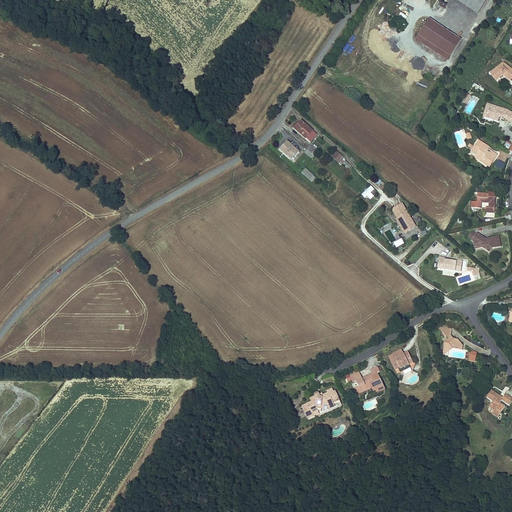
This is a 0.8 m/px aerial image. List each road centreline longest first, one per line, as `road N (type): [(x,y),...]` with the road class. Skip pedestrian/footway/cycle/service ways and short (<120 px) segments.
road 1 (tertiary): [(358,0),(255,147),(90,246),(0,335)]
road 2 (residential): [(316,372),(360,358),(454,305)]
